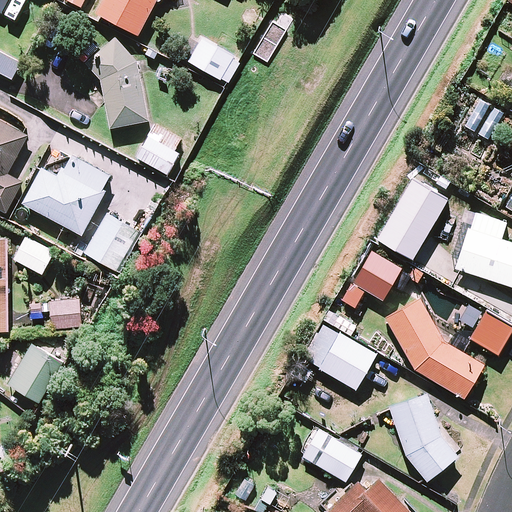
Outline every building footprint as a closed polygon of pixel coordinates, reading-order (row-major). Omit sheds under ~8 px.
[(10,0),(0,0),(0,11),(4,14),(10,0)] [(157,0),(104,0),(98,12),(140,33),(157,0)] [(137,59),(114,37),(87,62),(100,79),(111,126),(149,119),(137,59)] [(242,59),(203,37),(190,60),(229,83),(242,59)] [(22,61),(0,50),(0,70),(14,78),(22,61)] [(511,85),(511,71),(506,67),(495,82),(508,91),(511,85)] [(503,113),(479,99),(464,125),(489,139),(503,113)] [(0,208),(10,214),(26,184),(16,176),(35,132),(0,117),(0,208)] [(187,141),(155,123),(137,155),(169,173),(187,141)] [(60,174),(44,165),(23,204),(83,236),(114,179),(73,157),(60,174)] [(398,185),(412,194),(424,174),(410,166),(398,185)] [(446,182),(439,197),(458,206),(465,191),(446,182)] [(511,241),(502,238),(507,224),(465,210),(448,261),(456,263),(455,266),(511,285),(511,241)] [(140,230),(109,211),(86,251),(117,269),(140,230)] [(372,237),(386,245),(384,250),(403,261),(406,256),(420,230),(386,211),(372,237)] [(55,250),(28,235),(16,258),(43,272),(55,250)] [(9,238),(0,238),(0,328),(11,329),(9,238)] [(394,264),(385,281),(404,291),(410,280),(417,284),(424,271),(408,263),(404,270),(394,264)] [(421,295),(384,315),(413,369),(465,397),(484,362),(446,341),(421,295)] [(83,325),(81,298),(51,299),(53,327),(83,325)] [(511,326),(511,325),(485,310),(470,337),(497,352),(511,326)] [(376,353),(323,321),(302,356),(355,388),(376,353)] [(66,359),(34,340),(9,382),(40,401),(66,359)] [(388,404),(402,446),(404,453),(405,453),(427,480),(462,451),(436,419),(426,391),(388,404)] [(361,453),(319,428),(303,454),(345,480),(361,453)] [(19,446),(6,437),(0,445),(0,455),(9,462),(19,446)] [(357,480),(345,491),(338,484),(321,499),(328,506),(323,511),(411,511),(378,476),(365,488),(357,480)] [(262,511),(275,490),(266,485),(253,507),(260,511),(262,511)]
